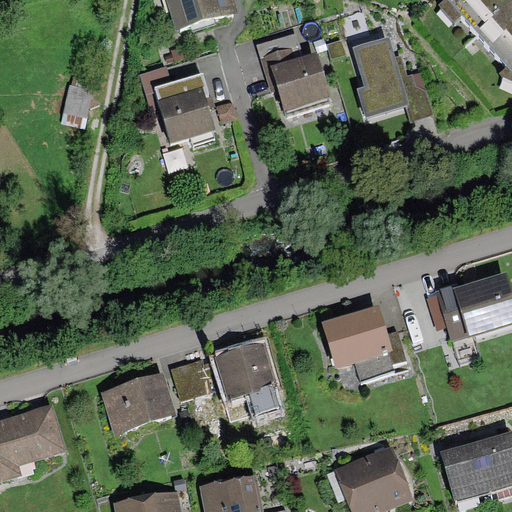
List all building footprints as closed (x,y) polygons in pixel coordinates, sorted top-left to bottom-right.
[(166,0),(176,29),(238,11),(234,0),(166,0)] [(511,0),(446,0),(447,0),(439,8),(455,27),(463,20),(506,69),(500,74),(511,87),(511,0)] [(295,32),(256,44),(271,94),(279,91),(287,118),(334,103),(317,52),(302,56),(295,32)] [(353,48),(365,88),(357,91),(365,119),(406,106),(408,105),(395,58),(389,37),(353,48)] [(402,56),(395,58),(408,105),(406,106),(411,124),(434,118),(421,72),(408,76),(402,56)] [(151,112),(162,108),(156,87),(171,82),(166,66),(139,75),(151,112)] [(171,82),(156,87),(162,108),(172,142),(216,130),(210,107),(213,106),(204,74),(171,82)] [(95,80),(73,75),(63,124),(85,128),(95,80)] [(233,103),(217,107),(222,125),(238,120),(233,103)] [(511,291),(506,271),(438,290),(440,295),(449,327),(459,363),(478,357),(472,335),(511,323),(511,291)] [(449,327),(440,295),(426,299),(436,331),(449,327)] [(381,305),(322,322),(336,369),(354,363),(360,384),(397,373),(395,366),(408,362),(398,329),(389,332),(381,305)] [(268,352),(216,367),(230,414),(282,399),(268,352)] [(166,378),(104,397),(116,437),(178,418),(166,378)] [(52,407),(0,421),(0,482),(22,476),(19,465),(64,452),(52,407)] [(511,433),(445,451),(460,509),(511,495),(511,433)] [(393,448),(337,470),(353,511),(383,511),(413,500),(393,448)] [(263,511),(255,474),(201,486),(206,511),(263,511)] [(184,511),(180,491),(116,504),(117,511),(184,511)]
